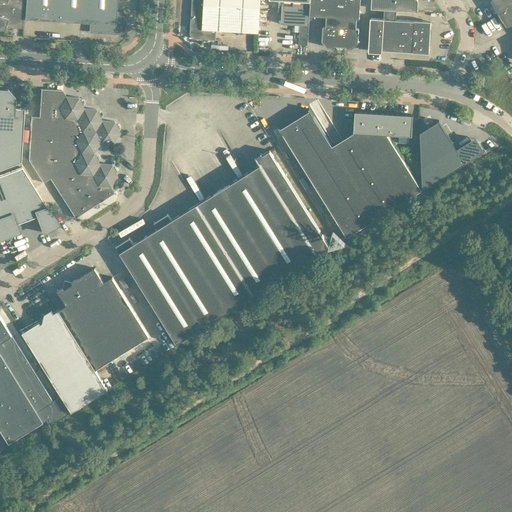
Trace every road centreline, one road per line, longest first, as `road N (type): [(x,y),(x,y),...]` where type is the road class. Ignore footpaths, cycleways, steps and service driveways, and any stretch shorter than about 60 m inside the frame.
road 1 (unclassified): [(0,289),(124,214),(145,188),(149,83),(135,64)]
road 2 (unclassified): [(449,86),(188,71),(152,48)]
road 3 (tertiary): [(0,59),(135,64)]
